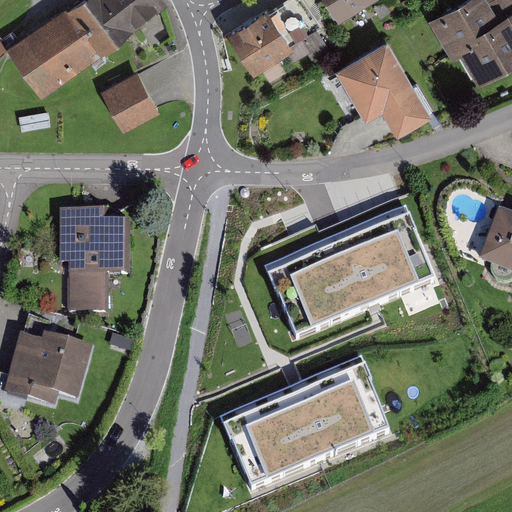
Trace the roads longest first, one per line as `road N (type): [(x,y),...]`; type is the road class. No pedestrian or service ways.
road 1 (residential): [(47,511),(105,466),(127,434),(201,168)]
road 2 (residential): [(201,168),(363,166),(511,118)]
road 3 (residential): [(8,175),(33,168),(201,168)]
road 4 (residential): [(201,168),(209,84),(193,15)]
